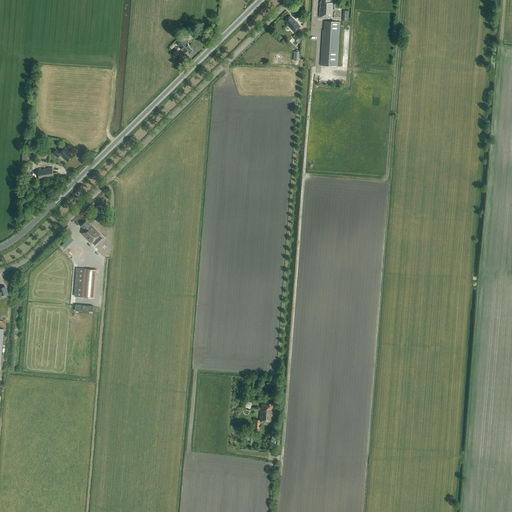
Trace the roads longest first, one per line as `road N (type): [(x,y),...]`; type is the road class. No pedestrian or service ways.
road 1 (track): [(312,71),(279,475)]
road 2 (unclassified): [(0,271),(33,253),(289,0)]
road 3 (track): [(306,0),(276,383)]
road 4 (secondary): [(0,247),(260,0)]
road 5 (track): [(401,0),(387,175),(304,175)]
